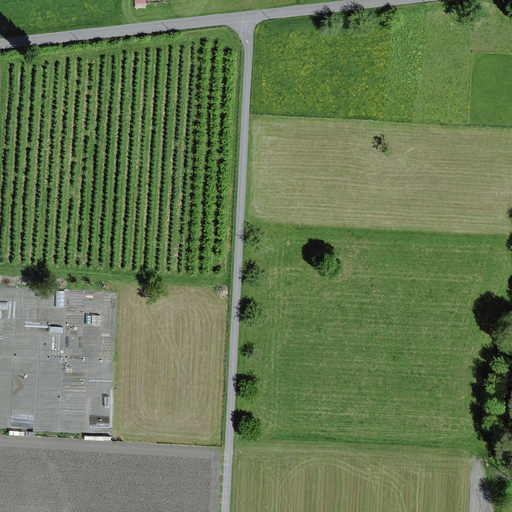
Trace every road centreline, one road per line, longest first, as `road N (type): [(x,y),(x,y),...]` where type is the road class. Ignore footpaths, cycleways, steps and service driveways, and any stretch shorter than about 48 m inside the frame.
road 1 (track): [(226,511),(247,15)]
road 2 (unclassified): [(388,0),(0,43)]
